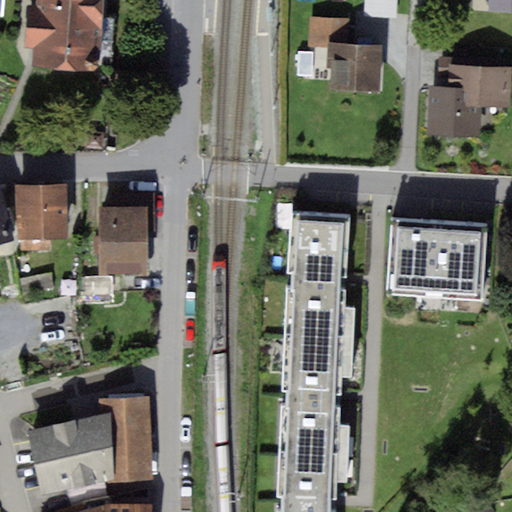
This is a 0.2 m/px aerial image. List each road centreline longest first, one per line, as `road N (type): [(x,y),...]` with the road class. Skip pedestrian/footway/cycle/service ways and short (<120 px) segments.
road 1 (residential): [(177,171),(511,191)]
road 2 (residential): [(171,369),(177,171)]
road 3 (residential): [(0,167),(177,171)]
road 4 (residential): [(0,408),(171,369)]
road 5 (residential): [(177,171),(188,0)]
road 6 (residential): [(170,511),(171,369)]
